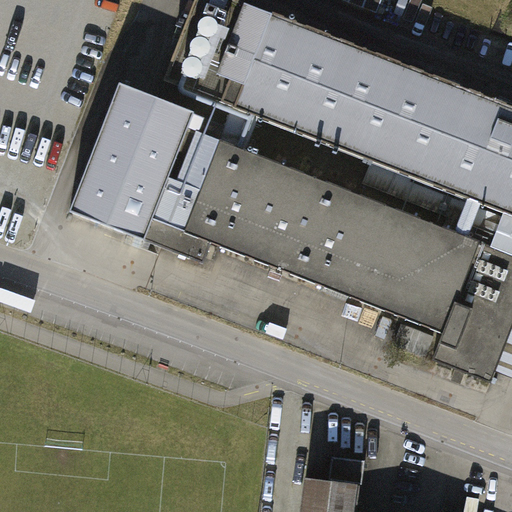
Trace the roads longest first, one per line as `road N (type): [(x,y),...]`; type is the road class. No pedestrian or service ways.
road 1 (residential): [(0,266),(206,334),(511,454)]
road 2 (unknown): [(153,0),(27,275)]
road 3 (unknown): [(511,89),(285,0)]
